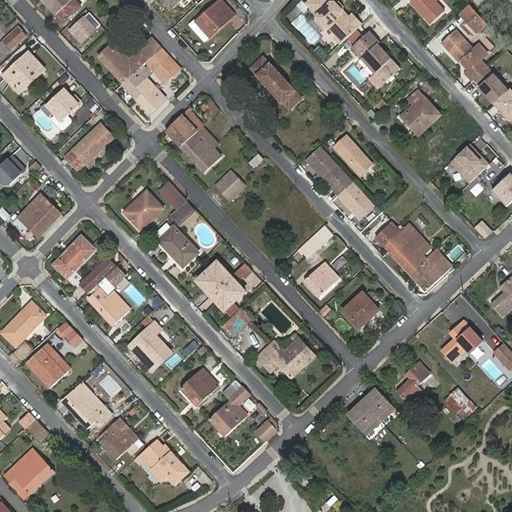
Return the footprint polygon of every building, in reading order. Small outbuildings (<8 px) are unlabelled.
[(84,8),(76,0),(43,0),(65,24),(84,8)] [(164,0),(175,12),(188,0),(164,0)] [(235,14),(222,0),(220,0),(197,22),(211,36),(235,14)] [(336,41),(359,20),(353,13),(348,18),(344,14),(343,9),(337,3),(332,1),(330,0),(308,0),(306,3),(317,14),(318,21),(324,27),(328,28),(334,34),(334,39),(336,41)] [(446,10),(437,1),(435,0),(410,0),(432,23),(446,10)] [(470,16),(479,26),(485,21),(469,5),(459,15),(464,21),(470,16)] [(475,31),(479,26),(470,16),(464,21),(475,31)] [(84,43),(97,30),(87,19),(73,31),(84,43)] [(340,45),(363,23),(359,20),(336,41),(340,45)] [(27,36),(20,27),(0,44),(0,46),(8,54),(27,36)] [(475,79),(487,67),(480,59),(488,52),(479,43),(474,48),(457,29),(442,41),(460,61),(462,59),(470,68),(467,71),(475,79)] [(163,49),(146,30),(137,39),(144,47),(146,46),(150,50),(148,52),(153,58),(163,49)] [(370,30),(353,47),(370,65),(384,79),(381,83),(390,92),(409,74),(386,50),(388,49),(370,30)] [(100,58),(124,84),(140,70),(115,43),(100,58)] [(163,49),(153,58),(150,61),(157,68),(170,56),(163,49)] [(30,53),(17,65),(18,67),(16,69),(14,67),(5,76),(21,92),(46,69),(30,53)] [(181,68),(170,56),(157,68),(168,80),(181,68)] [(271,89),(283,77),(265,58),(253,69),(271,89)] [(462,59),(460,61),(467,71),(470,68),(462,59)] [(150,61),(145,65),(152,73),(157,68),(150,61)] [(140,70),(124,84),(138,100),(146,92),(140,85),(147,78),(152,73),(145,65),(140,70)] [(472,81),(475,79),(467,71),(465,73),(472,81)] [(302,97),(283,77),(271,89),(289,109),(302,97)] [(146,92),(138,100),(150,112),(166,98),(147,78),(140,85),(146,92)] [(79,106),(78,105),(72,98),(63,89),(47,105),(55,113),(50,118),(61,130),(64,130),(72,123),(72,120),(68,116),(79,106)] [(414,104),(401,116),(419,135),(440,114),(417,89),(408,97),(414,104)] [(72,98),(78,105),(82,101),(75,95),(72,98)] [(208,121),(221,110),(207,96),(195,107),(208,121)] [(383,102),(378,106),(382,111),(387,106),(383,102)] [(95,103),(90,107),(95,112),(99,108),(95,103)] [(203,126),(187,110),(166,131),(181,146),(198,131),(202,127),(203,126)] [(114,139),(101,125),(74,151),(87,165),(114,139)] [(218,145),(202,127),(198,131),(214,149),(218,145)] [(214,149),(198,131),(181,146),(205,172),(221,157),(214,149)] [(347,135),(334,147),(361,176),(374,164),(363,153),(362,155),(359,152),(361,150),(347,135)] [(338,165),(321,147),(309,159),(314,164),(312,166),(324,178),(338,165)] [(476,148),(455,168),(471,184),(491,164),(476,148)] [(81,171),(87,165),(74,151),(67,157),(81,171)] [(259,153),(250,163),(256,169),(265,158),(259,153)] [(18,162),(13,156),(0,167),(0,178),(6,185),(11,185),(26,170),(21,165),(20,166),(17,163),(18,162)] [(489,167),(501,178),(509,170),(497,159),(489,167)] [(30,169),(36,175),(42,169),(37,163),(30,169)] [(253,174),(259,180),(271,169),(266,163),(253,174)] [(338,165),(324,178),(323,178),(335,190),(336,189),(341,194),(354,182),(338,165)] [(229,181),(235,175),(231,171),(225,177),(229,181)] [(508,206),(511,202),(511,172),(493,190),(508,206)] [(244,186),(235,175),(229,181),(225,177),(216,185),(229,200),(244,186)] [(185,199),(169,182),(158,191),(174,208),(185,199)] [(361,219),(376,205),(354,182),(341,194),(346,200),(344,201),(361,219)] [(162,208),(146,192),(124,213),(140,230),(162,208)] [(34,202),(55,222),(62,215),(41,195),(34,202)] [(186,201),(169,215),(177,224),(193,209),(186,201)] [(27,208),(49,229),(55,222),(34,202),(27,208)] [(0,214),(7,218),(11,212),(2,207),(0,211),(0,214)] [(41,237),(49,229),(27,208),(13,222),(24,233),(30,227),(41,237)] [(485,237),(495,227),(497,226),(488,216),(476,228),(485,237)] [(376,237),(389,251),(407,236),(402,230),(398,227),(393,221),(376,237)] [(161,239),(164,236),(173,229),(168,223),(156,233),(161,239)] [(429,260),(426,258),(423,254),(430,247),(410,225),(405,229),(400,225),(398,227),(402,230),(407,236),(389,251),(412,276),(429,260)] [(199,252),(175,227),(173,229),(164,236),(161,239),(160,240),(184,266),(199,252)] [(330,236),(325,229),(308,245),(314,251),(330,236)] [(68,277),(73,272),(96,249),(82,236),(70,249),(71,250),(61,260),(60,259),(55,265),(63,273),(68,277)] [(429,260),(412,276),(425,291),(451,266),(442,256),(433,264),(429,260)] [(105,277),(116,267),(107,258),(80,284),(88,294),(105,277)] [(212,293),(231,275),(218,261),(196,281),(204,289),(207,287),(212,293)] [(246,279),(254,270),(246,262),(238,271),(246,279)] [(334,282),(320,266),(304,281),(318,297),(334,282)] [(125,276),(116,267),(105,277),(114,286),(125,276)] [(246,292),(231,275),(212,293),(217,299),(215,301),(225,312),(246,292)] [(511,299),(511,275),(499,288),(504,293),(491,304),(503,316),(511,308),(511,301),(511,300),(511,299)] [(362,292),(372,303),(379,297),(369,286),(362,292)] [(114,326),(132,309),(114,291),(109,295),(103,287),(90,299),(114,326)] [(378,309),(372,303),(362,292),(341,312),(354,326),(360,320),(363,323),(378,309)] [(48,316),(33,302),(4,333),(18,347),(48,316)] [(241,307),(223,325),(234,337),(252,319),(241,307)] [(357,329),(363,323),(360,320),(354,326),(357,329)] [(454,339),(441,351),(452,363),(466,351),(461,347),(475,333),(464,320),(449,334),(454,339)] [(83,340),(66,323),(59,330),(75,347),(83,340)] [(155,323),(130,347),(153,371),(169,357),(152,338),(154,336),(161,330),(155,323)] [(316,356),(295,334),(288,340),(292,345),(283,352),(280,349),(263,365),(271,373),(278,366),(291,379),(316,356)] [(172,354),(154,336),(152,338),(169,357),(172,354)] [(28,356),(35,350),(27,342),(21,348),(28,356)] [(191,343),(183,350),(188,355),(196,348),(191,343)] [(48,352),(52,348),(49,344),(27,363),(51,389),(71,369),(68,365),(63,370),(48,352)] [(511,366),(511,353),(503,344),(494,352),(509,369),(511,366)] [(21,348),(14,354),(22,362),(28,356),(21,348)] [(68,365),(52,348),(48,352),(63,370),(68,365)] [(14,354),(10,358),(17,367),(22,362),(14,354)] [(431,374),(419,361),(405,374),(410,380),(397,392),(408,404),(421,391),(417,387),(431,374)] [(201,379),(207,373),(203,369),(181,389),(198,407),(220,387),(215,382),(210,387),(201,379)] [(215,382),(207,373),(201,379),(210,387),(215,382)] [(81,384),(97,402),(100,399),(84,381),(81,384)] [(222,394),(228,400),(229,399),(241,387),(235,381),(222,394)] [(110,416),(97,402),(81,384),(64,400),(71,409),(71,410),(88,428),(95,422),(100,426),(110,416)] [(378,386),(349,413),(370,435),(399,408),(378,386)] [(241,387),(229,399),(231,401),(235,406),(236,405),(247,395),(241,387)] [(476,408),(459,389),(452,395),(469,414),(476,408)] [(243,407),(252,411),(256,403),(247,399),(243,407)] [(235,406),(231,401),(211,420),(226,437),(247,416),(236,405),(235,406)] [(259,421),(265,414),(257,408),(252,415),(259,421)] [(27,428),(37,419),(31,413),(21,422),(27,428)] [(122,417),(99,437),(102,440),(101,442),(117,459),(141,438),(122,417)] [(38,420),(20,436),(28,445),(36,438),(41,442),(50,433),(38,420)] [(275,430),(268,422),(257,432),(265,440),(275,430)] [(11,429),(7,424),(0,430),(5,435),(11,429)] [(340,435),(328,448),(332,452),(344,439),(340,435)] [(158,440),(152,445),(172,465),(179,459),(178,458),(176,460),(173,457),(175,455),(165,444),(163,446),(158,440)] [(172,465),(152,445),(141,455),(153,467),(153,472),(160,479),(164,481),(168,478),(176,486),(191,472),(179,459),(172,465)] [(35,448),(27,456),(33,462),(41,455),(35,448)] [(308,461),(300,454),(294,461),(302,467),(308,461)] [(33,462),(27,456),(6,475),(26,498),(56,471),(41,455),(33,462)] [(13,511),(5,502),(1,505),(0,505),(0,511),(13,511)]
